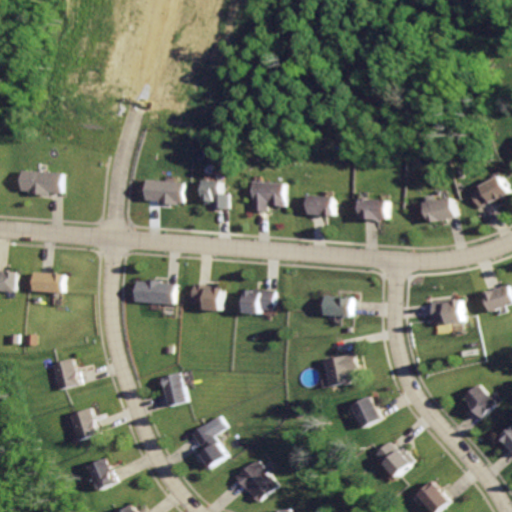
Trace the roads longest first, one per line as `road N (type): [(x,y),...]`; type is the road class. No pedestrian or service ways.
road 1 (residential): [(0,230),(398,265),(459,260),(511,242)]
road 2 (residential): [(135,110),(117,189),(110,336),(156,463),(193,511)]
road 3 (residential): [(398,265),(393,329),(403,380),(503,511)]
